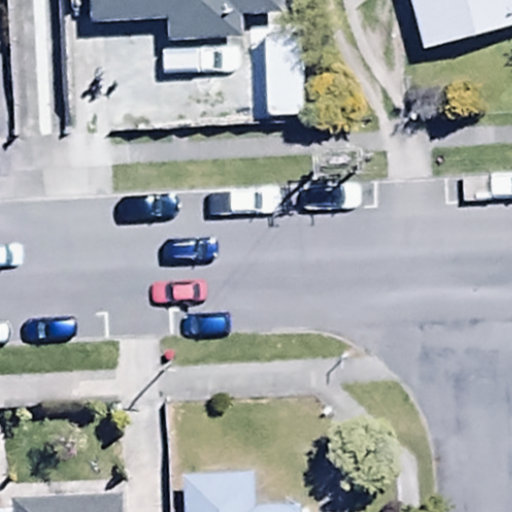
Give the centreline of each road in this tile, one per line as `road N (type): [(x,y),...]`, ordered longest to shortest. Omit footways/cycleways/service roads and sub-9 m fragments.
road 1 (residential): [(487,244),(0,271)]
road 2 (residential): [(499,511),(487,244)]
